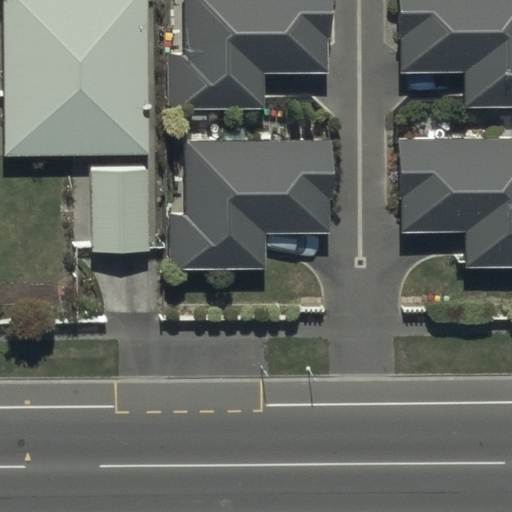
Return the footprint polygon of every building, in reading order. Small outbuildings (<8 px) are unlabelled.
[(136,0),(0,0),(0,154),(138,152),(136,0)] [(320,0),(178,0),(178,50),(165,50),(165,106),(256,105),(256,70),(321,69),(320,0)] [(511,0),(391,0),(391,67),(457,67),(457,104),(511,103),(511,0)] [(511,138),(395,138),(395,231),(459,231),(459,264),(511,264),(511,138)] [(322,140),(179,140),(179,213),(165,213),(165,264),(258,264),(258,231),(322,231),(322,140)] [(141,165),(85,166),(86,251),(142,250),(141,165)]
